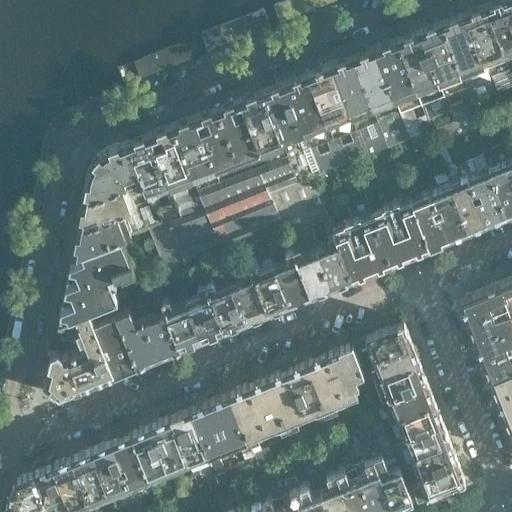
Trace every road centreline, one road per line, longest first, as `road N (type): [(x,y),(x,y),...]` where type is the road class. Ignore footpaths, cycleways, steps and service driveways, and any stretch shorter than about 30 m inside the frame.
road 1 (residential): [(10,423),(74,147),(135,107),(415,0)]
road 2 (residential): [(419,287),(51,431),(10,423)]
road 3 (residential): [(419,287),(501,496)]
